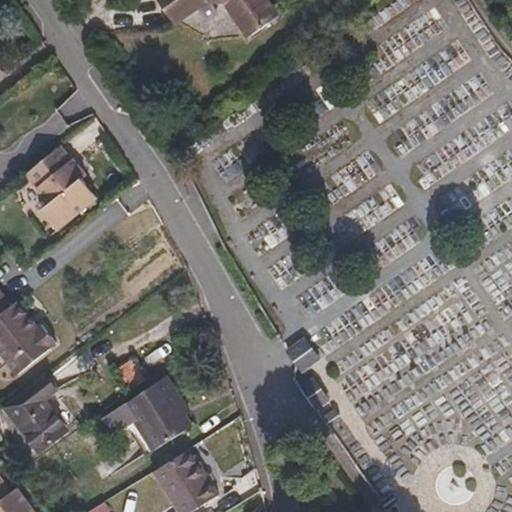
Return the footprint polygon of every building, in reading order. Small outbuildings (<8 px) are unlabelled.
[(144,0),(158,19),(180,0),(144,0)] [(269,22),(253,0),(180,0),(158,19),(166,29),(201,5),(204,8),(210,9),(215,8),(240,43),(269,22)] [(96,198),(81,179),(85,176),(72,160),(71,161),(60,147),(26,175),(50,204),(41,210),(58,230),(96,198)] [(13,306),(0,289),(0,350),(19,375),(57,343),(42,325),(38,329),(19,302),(13,306)] [(318,360),(305,341),(289,353),(297,364),(302,370),(318,360)] [(191,425),(185,415),(180,407),(185,403),(168,375),(123,404),(143,435),(153,450),(191,425)] [(68,432),(45,401),(57,391),(47,377),(12,404),(22,418),(17,422),(42,452),(68,432)] [(329,399),(314,377),(300,387),(315,408),(329,399)] [(191,411),(185,403),(180,407),(185,415),(191,411)] [(326,424),(339,414),(335,408),(321,417),(326,424)] [(153,450),(143,435),(134,441),(144,456),(153,450)] [(192,511),(219,495),(191,448),(153,471),(178,511),(192,511)] [(34,511),(18,490),(13,494),(0,476),(0,511),(34,511)] [(400,502),(395,492),(381,501),(388,510),(400,502)] [(110,511),(103,501),(86,511),(110,511)]
